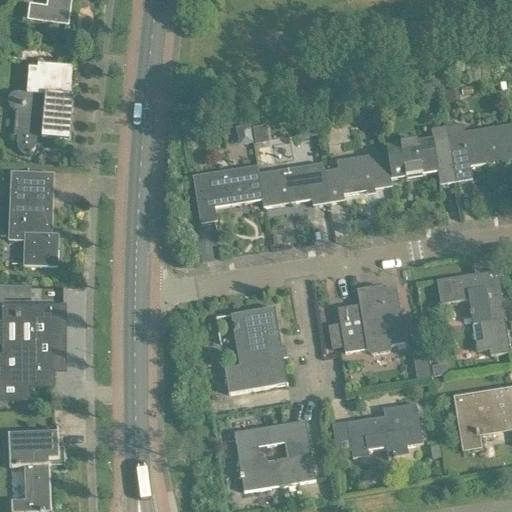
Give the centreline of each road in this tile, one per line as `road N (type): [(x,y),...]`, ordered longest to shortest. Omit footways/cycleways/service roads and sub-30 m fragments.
road 1 (residential): [(135,290),(511,238)]
road 2 (tertiary): [(135,290),(137,175),(157,0)]
road 3 (tertiary): [(139,511),(135,290)]
